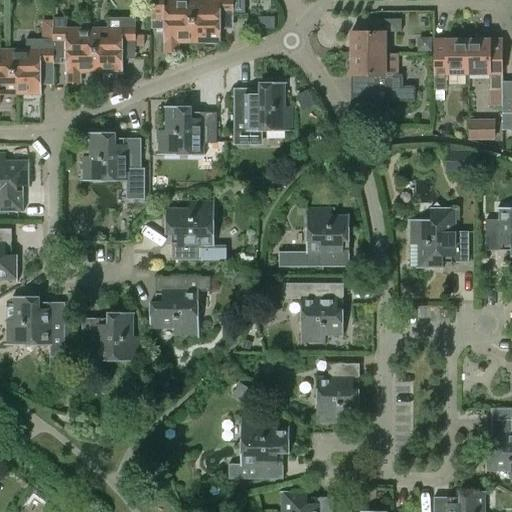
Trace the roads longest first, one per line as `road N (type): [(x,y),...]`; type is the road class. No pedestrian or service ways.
road 1 (residential): [(289,36),(353,149),(378,235),(387,331)]
road 2 (residential): [(387,331),(449,331),(449,468),(442,477),(382,479)]
road 3 (residential): [(289,36),(77,110),(51,133)]
road 4 (residential): [(128,247),(114,274),(52,268),(51,133)]
road 5 (residential): [(382,479),(387,331)]
